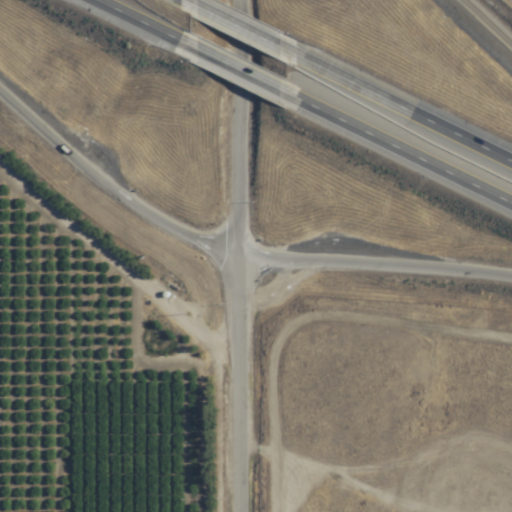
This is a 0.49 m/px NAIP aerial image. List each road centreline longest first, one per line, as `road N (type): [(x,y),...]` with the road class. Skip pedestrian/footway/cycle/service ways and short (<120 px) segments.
road 1 (tertiary): [(241,511),(233,0)]
road 2 (motorway): [(0,85),(96,165),(241,262)]
road 3 (motorway): [(241,262),(511,275)]
road 4 (motorway): [(511,159),(290,50)]
road 5 (motorway): [(294,99),(511,203)]
road 6 (motorway): [(182,43),(294,99)]
